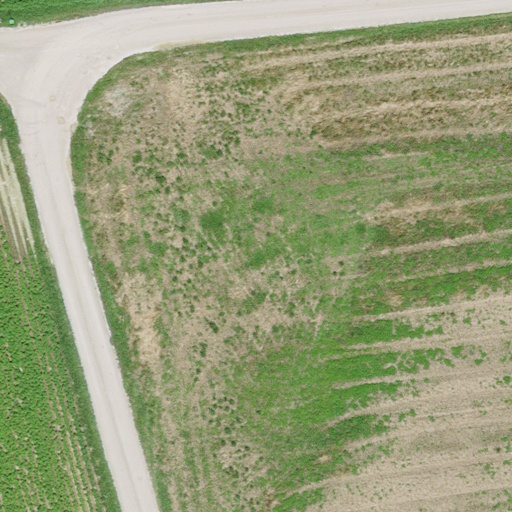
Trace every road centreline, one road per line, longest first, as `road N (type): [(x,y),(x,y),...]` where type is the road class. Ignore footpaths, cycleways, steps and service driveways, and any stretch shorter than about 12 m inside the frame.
road 1 (track): [(141,511),(12,44)]
road 2 (track): [(0,45),(446,0)]
